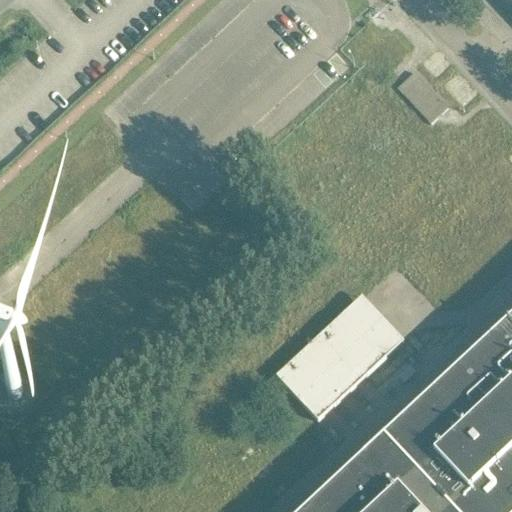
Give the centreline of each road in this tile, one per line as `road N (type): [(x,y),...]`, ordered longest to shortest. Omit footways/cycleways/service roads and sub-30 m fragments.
road 1 (unknown): [(151,172),(169,182),(190,178),(325,55),(329,24),(305,0)]
road 2 (unknown): [(151,172),(137,157),(140,134),(286,0)]
road 3 (unknown): [(0,314),(151,172)]
